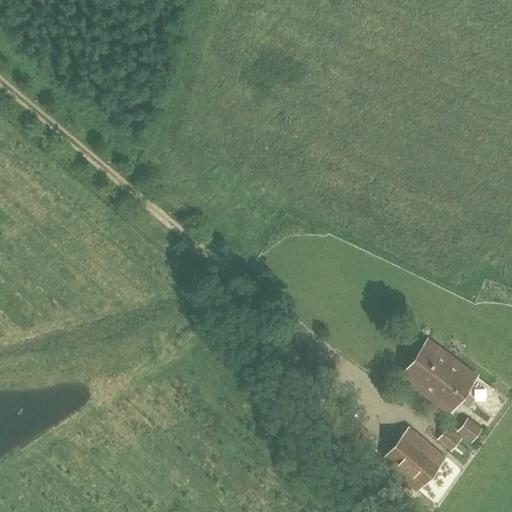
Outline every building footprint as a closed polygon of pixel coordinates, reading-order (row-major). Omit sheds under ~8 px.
[(448,412),(475,376),(426,340),(400,376),(448,412)] [(344,412),(324,433),(348,455),(367,434),(344,412)] [(466,418),(456,432),(471,442),(481,428),(466,418)] [(450,451),(461,438),(448,426),(436,440),(450,451)] [(416,489),(442,459),(407,429),(381,459),(416,489)]
